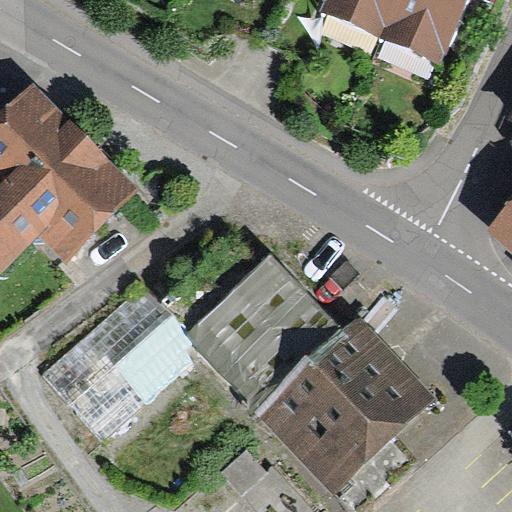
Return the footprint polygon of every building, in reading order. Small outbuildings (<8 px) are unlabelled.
[(468,0),(323,0),(320,7),(441,61),(468,0)] [(0,271),(38,237),(65,262),(139,191),(34,84),(0,119),(0,271)] [(511,204),(491,229),(511,248),(511,117),(509,122),(511,123),(511,204)] [(54,401),(97,447),(200,352),(333,497),(443,397),(365,312),(344,329),(272,252),(251,272),(223,242),(159,300),(141,281),(43,371),(63,393),(54,401)] [(252,449),(224,472),(255,511),(318,511),(277,460),(267,468),(252,449)]
